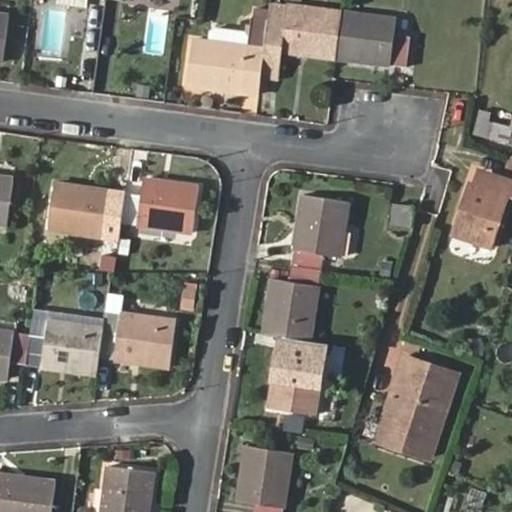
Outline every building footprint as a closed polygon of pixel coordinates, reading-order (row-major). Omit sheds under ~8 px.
[(336,58),(343,11),(288,5),(285,21),(268,19),(264,48),(260,75),(277,77),(282,51),(336,58)] [(393,17),(343,11),(336,58),(405,67),(409,37),(391,34),(393,17)] [(260,77),(260,75),(264,48),(193,38),(187,85),(239,92),(242,75),(260,77)] [(511,120),(476,114),(472,139),(511,145),(511,120)] [(423,208),(440,212),(448,171),(432,167),(423,208)] [(481,169),(477,182),(490,186),(494,173),(481,169)] [(490,186),(477,182),(473,180),(467,202),(470,203),(460,236),(494,247),(511,197),(511,179),(494,173),(490,186)] [(11,178),(0,176),(0,223),(5,224),(11,178)] [(141,195),(126,193),(121,224),(190,233),(197,187),(144,179),(141,195)] [(121,224),(126,193),(57,183),(50,230),(101,237),(103,222),(121,224)] [(302,194),(291,265),(321,270),(323,255),(340,257),(348,201),(302,194)] [(413,205),(393,203),(391,224),(411,226),(413,205)] [(297,338),(311,340),(321,270),(291,265),(289,281),(270,279),(263,333),(297,338)] [(104,328),(99,358),(168,368),(175,320),(108,310),(106,310),(104,328)] [(31,334),(26,365),(97,374),(99,358),(104,328),(48,320),(45,336),(31,334)] [(0,378),(7,380),(10,363),(26,365),(31,334),(0,329),(0,378)] [(327,342),(311,340),(297,338),(294,356),(275,354),(267,405),(316,413),(327,342)] [(405,354),(392,393),(402,396),(387,439),(428,454),(457,373),(405,354)] [(402,396),(392,393),(377,435),(387,439),(402,396)] [(253,502),(251,511),(284,511),(292,455),(245,447),(237,499),(253,502)] [(147,511),(152,475),(107,469),(101,511),(147,511)] [(0,511),(49,511),(54,482),(1,474),(0,473),(0,511)]
